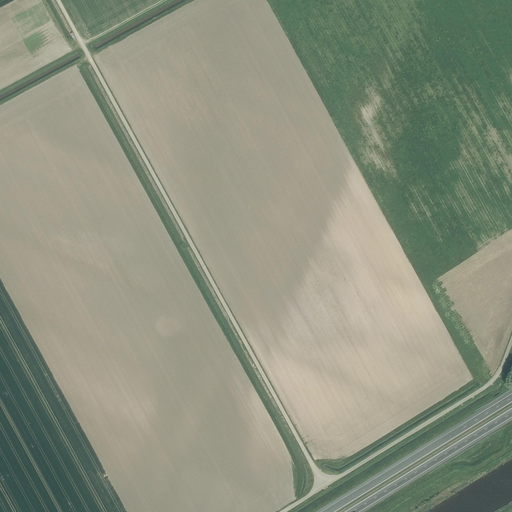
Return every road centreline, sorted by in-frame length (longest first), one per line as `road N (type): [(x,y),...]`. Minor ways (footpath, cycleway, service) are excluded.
road 1 (unclassified): [(324,485),(58,0)]
road 2 (unclassified): [(324,485),(492,382),(511,340)]
road 3 (motorway): [(511,398),(328,511)]
road 4 (motorway): [(351,511),(511,412)]
